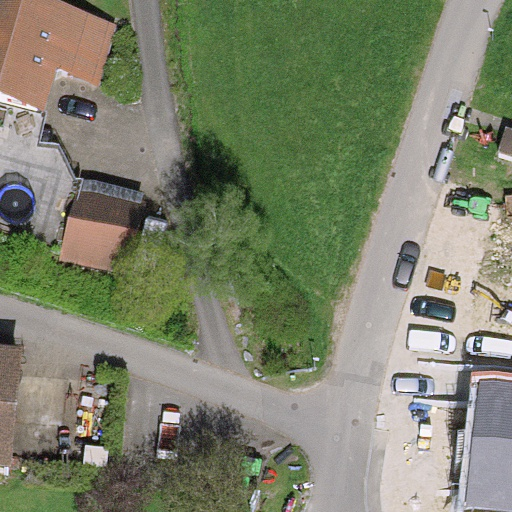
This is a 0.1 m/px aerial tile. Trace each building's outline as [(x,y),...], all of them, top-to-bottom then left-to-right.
[(116,34),(0,0),(0,105),(45,119),(56,81),(99,93),(116,34)] [(511,134),(507,133),(500,157),(511,160),(511,134)] [(150,210),(77,192),(60,257),(133,275),(150,210)] [(20,354),(0,352),(0,475),(11,476),(20,354)] [(511,386),(483,384),(470,500),(511,504),(511,386)]
